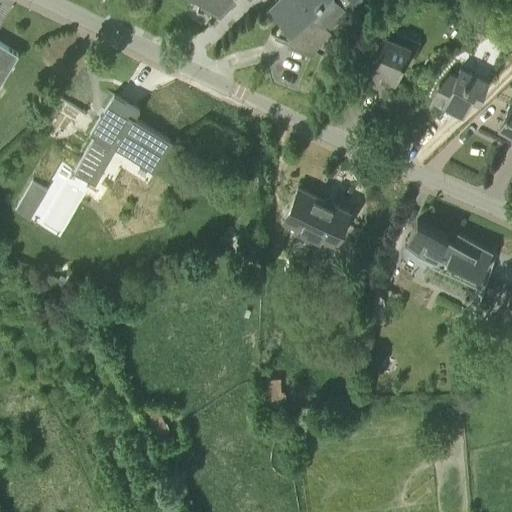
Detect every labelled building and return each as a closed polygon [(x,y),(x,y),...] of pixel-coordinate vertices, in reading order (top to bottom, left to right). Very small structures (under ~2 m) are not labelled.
[(198,0),(220,8),(228,0),(198,0)] [(327,26),(347,7),(339,0),(278,0),(271,7),(285,21),(297,35),(294,40),(315,50),(318,42),(320,40),(321,41),(332,31),(327,26)] [(417,46),(380,33),(363,74),(377,79),(379,74),(395,80),(404,58),(411,61),(417,46)] [(0,81),(18,54),(0,42),(0,81)] [(479,98),(487,79),(461,67),(457,76),(450,73),(439,83),(432,98),(463,112),(471,94),(479,98)] [(171,140),(134,118),(139,110),(114,95),(90,135),(93,137),(75,167),(96,180),(114,149),(119,151),(138,163),(151,171),(171,140)] [(511,131),(511,100),(499,126),(511,131)] [(36,179),(19,208),(34,216),(50,187),(36,179)] [(350,210),(298,186),(285,217),(283,220),(297,225),(295,228),(320,239),(321,236),(335,243),(350,210)] [(496,250),(458,230),(454,238),(418,220),(403,248),(484,289),(496,250)] [(511,318),(511,298),(503,314),(511,318)] [(144,410),(161,440),(176,432),(158,402),(144,410)]
